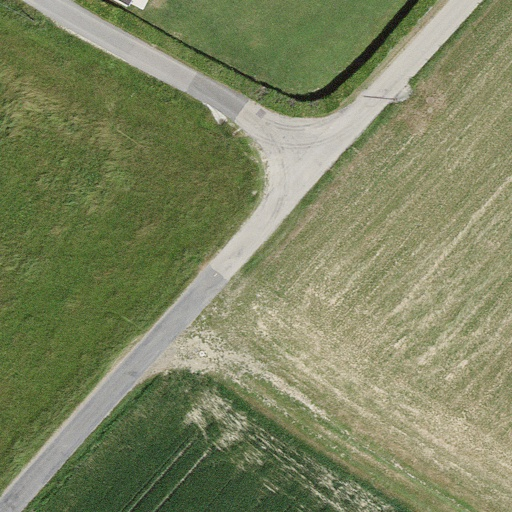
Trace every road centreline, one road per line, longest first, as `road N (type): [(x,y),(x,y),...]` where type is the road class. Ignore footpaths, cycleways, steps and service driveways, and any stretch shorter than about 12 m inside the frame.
road 1 (unclassified): [(468,0),(11,511)]
road 2 (track): [(435,511),(158,347)]
